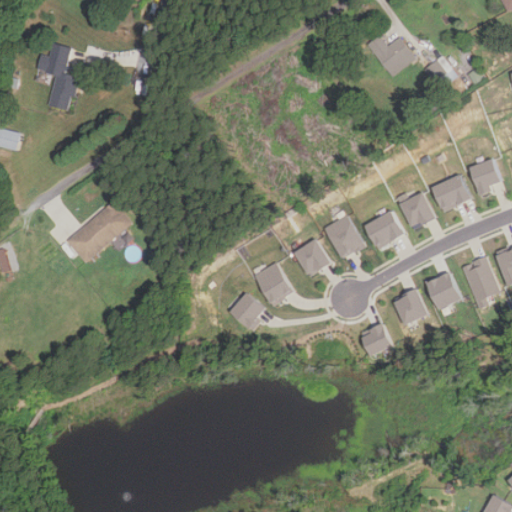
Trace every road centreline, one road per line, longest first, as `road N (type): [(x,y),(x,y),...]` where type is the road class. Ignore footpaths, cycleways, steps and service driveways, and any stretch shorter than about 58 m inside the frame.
road 1 (residential): [(11,224),(351,0)]
road 2 (residential): [(346,298),(511,214)]
road 3 (residential): [(168,0),(142,70),(148,129)]
